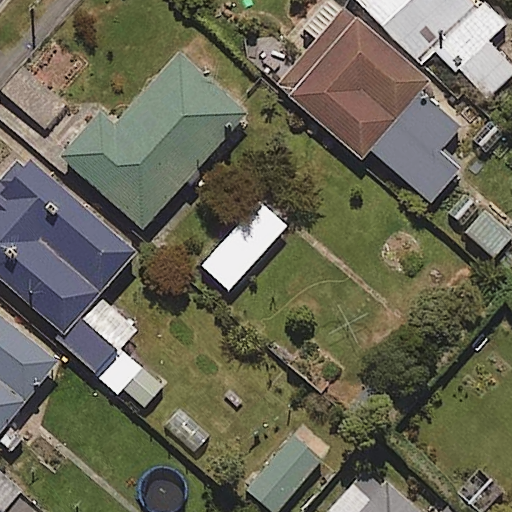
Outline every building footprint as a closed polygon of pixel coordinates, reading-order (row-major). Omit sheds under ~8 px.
[(502,24),(474,0),(348,0),(419,62),(431,48),(489,98),(511,71),(511,65),(485,42),(502,24)] [(431,85),(343,11),(278,90),(360,158),(366,150),(429,202),(457,169),(437,152),(458,127),(421,97),(431,85)] [(242,115),(175,55),(112,126),(96,112),(57,155),(140,229),(242,115)] [(131,255),(18,157),(0,178),(0,281),(65,337),(60,343),(139,412),(164,383),(120,345),(134,329),(96,296),(131,255)] [(284,227),(257,203),(200,266),(227,291),(284,227)] [(511,235),(485,210),(464,232),(491,257),(511,235)] [(0,441),(11,450),(21,438),(4,424),(52,365),(0,322),(0,441)] [(181,404),(161,426),(192,454),(212,432),(181,404)] [(275,511),(323,457),(295,433),(245,490),(269,511),(275,511)] [(417,511),(367,467),(327,511),(449,511),(446,508),(442,511),(417,511)] [(42,511),(0,472),(0,511),(1,511),(42,511)]
